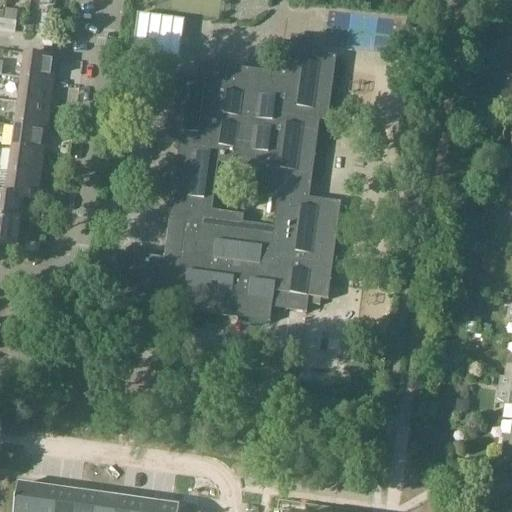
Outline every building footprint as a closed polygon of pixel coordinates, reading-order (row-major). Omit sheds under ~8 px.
[(16,23),(3,21),(2,32),(14,33),(16,23)] [(51,28),(38,26),(37,37),(50,38),(51,28)] [(53,40),(43,39),(41,49),(51,50),(53,40)] [(204,81),(196,80),(198,67),(177,64),(175,77),(173,77),(165,142),(298,160),(293,198),(309,200),(319,122),(327,123),(336,58),(305,54),(306,46),(281,43),(277,75),(215,66),(214,73),(205,72),(204,81)] [(25,55),(21,79),(53,83),(56,59),(25,55)] [(50,108),(53,83),(21,79),(18,104),(50,108)] [(402,108),(401,116),(414,118),(415,109),(411,109),(414,84),(406,83),(402,108)] [(47,131),(50,108),(18,104),(15,126),(47,131)] [(12,150),(43,155),(47,131),(15,126),(12,150)] [(117,256),(110,305),(112,305),(112,303),(173,311),(173,313),(174,313),(174,312),(268,324),(268,326),(269,326),(269,324),(271,310),(306,314),(308,299),(327,301),(340,205),(292,199),(298,161),(179,144),(168,223),(163,262),(117,256)] [(12,150),(8,174),(40,179),(43,155),(12,150)] [(37,203),(40,179),(8,174),(5,198),(23,201),(37,203)] [(0,197),(0,222),(20,225),(23,201),(5,198),(0,197)] [(0,246),(16,249),(20,225),(0,222),(0,246)] [(511,357),(505,363),(503,379),(511,380),(511,357)] [(311,385),(312,377),(299,375),(298,383),(311,385)] [(511,407),(511,380),(503,379),(499,378),(496,400),(500,403),(507,406),(511,407)] [(511,429),(511,438),(503,437),(500,462),(511,464),(511,429)] [(15,511),(35,511),(38,491),(18,488),(15,511)] [(38,491),(35,511),(55,511),(58,494),(38,491)] [(58,494),(55,511),(76,511),(78,497),(58,494)] [(78,497),(76,511),(96,511),(98,500),(78,497)] [(98,500),(96,511),(117,511),(119,502),(98,500)] [(119,502),(117,511),(137,511),(139,505),(119,502)]
